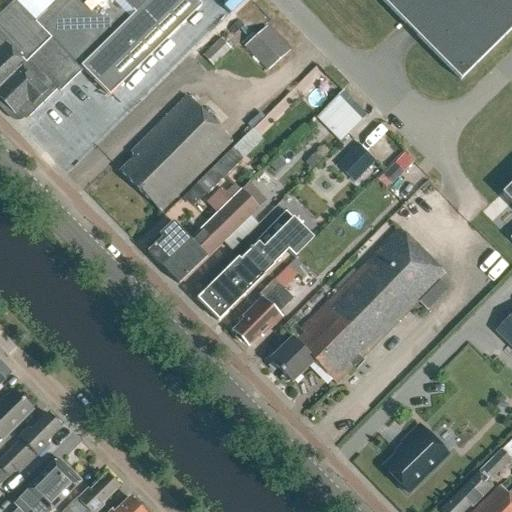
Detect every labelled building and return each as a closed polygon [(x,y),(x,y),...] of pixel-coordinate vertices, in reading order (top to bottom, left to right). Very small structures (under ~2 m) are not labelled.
[(58,0),(35,23),(13,1),(0,13),(0,102),(13,116),(17,111),(26,120),(27,119),(26,119),(56,90),(59,93),(82,71),(80,69),(150,0),(58,0)] [(251,12),(256,7),(247,0),(244,0),(239,6),(244,10),(233,22),(249,36),(262,22),(251,12)] [(511,29),(511,0),(379,0),(460,81),(511,29)] [(266,74),(289,53),(266,28),(243,49),(266,74)] [(202,57),(212,68),(230,50),(220,40),(202,57)] [(246,127),(256,138),(323,79),(314,69),(246,127)] [(348,100),(341,93),(323,111),(329,118),(340,129),(347,136),(365,118),(358,111),(348,100)] [(161,215),(232,144),(186,99),(129,156),(133,160),(119,174),(161,215)] [(367,150),(382,135),(374,126),(358,141),(367,150)] [(361,176),(375,163),(357,145),(344,158),(361,176)] [(206,197),(242,162),(231,151),(196,186),(206,197)] [(311,171),(323,159),(316,153),(305,164),(311,171)] [(399,154),(376,177),(384,185),(407,163),(399,154)] [(511,206),(511,237),(509,240),(511,242),(511,182),(500,194),(511,206)] [(279,203),(287,195),(281,189),(273,197),(279,203)] [(179,285),(242,222),(240,220),(254,206),(239,192),(190,241),(162,269),(179,285)] [(294,259),(312,241),(292,221),(262,250),(257,245),(251,251),(249,249),(247,252),(249,254),(240,262),(237,259),(195,301),(218,324),(264,278),(263,277),(273,267),(272,266),(287,252),(294,259)] [(162,269),(190,241),(172,223),(158,237),(161,240),(147,254),(162,269)] [(337,386),(445,276),(398,230),(299,331),(303,335),(295,344),(291,340),(269,362),(291,384),(313,363),(337,386)] [(302,281),(308,274),(295,261),(288,268),(302,281)] [(278,317),(293,301),(280,288),(265,303),(262,300),(243,320),(245,322),(233,334),(236,337),(236,340),(242,346),(245,346),(248,348),(266,329),(269,332),(281,319),(278,317)] [(511,314),(496,331),(511,346),(511,314)] [(0,439),(2,441),(32,411),(13,392),(0,405),(0,439)] [(46,443),(60,429),(57,426),(56,423),(53,420),(50,419),(47,416),(31,432),(28,429),(18,439),(21,442),(0,462),(0,469),(8,477),(0,484),(0,501),(16,485),(8,478),(32,454),(36,458),(49,446),(46,443)] [(444,457),(417,429),(400,447),(403,450),(381,471),(406,496),(444,457)] [(492,488),(488,484),(511,461),(509,460),(511,457),(511,440),(443,511),(465,511),(470,507),(471,509),(492,488)] [(29,511),(69,472),(57,461),(14,505),(18,509),(15,511),(29,511)] [(52,511),(80,483),(69,472),(29,511),(52,511)] [(102,505),(118,488),(106,476),(89,492),(87,490),(78,500),(76,499),(63,511),(97,511),(103,507),(102,505)] [(511,511),(511,491),(507,496),(499,488),(474,511),(511,511)] [(141,511),(129,499),(116,511),(112,511),(111,511),(141,511)]
